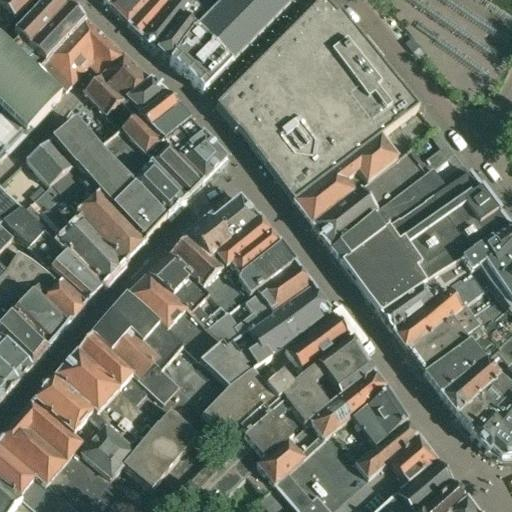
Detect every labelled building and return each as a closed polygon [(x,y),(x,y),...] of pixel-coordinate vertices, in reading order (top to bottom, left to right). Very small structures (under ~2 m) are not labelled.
[(0,164),(60,102),(16,60),(26,49),(65,6),(59,0),(47,0),(13,36),(18,41),(7,52),(0,45),(0,164)] [(0,23),(7,16),(15,23),(38,0),(5,0),(0,6),(0,23)] [(97,0),(110,12),(120,0),(97,0)] [(120,0),(110,12),(127,29),(153,0),(120,0)] [(153,0),(127,29),(141,42),(178,0),(153,0)] [(178,0),(141,42),(146,46),(156,55),(193,11),(194,9),(199,3),(201,0),(178,0)] [(156,55),(169,68),(195,37),(222,6),(215,0),(201,0),(199,3),(194,9),(193,11),(156,55)] [(234,0),(229,6),(226,3),(222,6),(195,37),(169,68),(203,98),(266,33),(298,0),(234,0)] [(26,49),(45,68),(47,67),(87,26),(65,6),(26,49)] [(417,114),(359,43),(339,18),(335,20),(321,6),(215,111),(236,137),(240,133),(277,181),(273,184),(293,210),(336,177),(379,143),(417,114)] [(87,70),(89,69),(94,74),(101,80),(122,61),(120,60),(122,58),(120,56),(117,54),(113,51),(87,26),(47,67),(45,68),(71,91),(87,70)] [(101,80),(83,96),(106,119),(124,104),(148,84),(122,58),(120,60),(122,61),(101,80)] [(137,121),(139,123),(165,100),(148,84),(124,104),(140,118),(137,121)] [(177,113),(165,100),(139,123),(153,136),(177,113)] [(188,125),(177,113),(153,136),(162,145),(164,147),(188,125)] [(143,161),(145,160),(162,145),(153,136),(139,123),(137,121),(120,135),(143,161)] [(193,131),(188,125),(164,147),(168,151),(177,160),(202,137),(195,129),(193,131)] [(74,126),(51,145),(74,171),(97,198),(145,246),(165,225),(130,187),(98,154),(74,126)] [(439,153),(419,168),(410,155),(396,166),(393,169),(311,233),(311,234),(310,234),(310,235),(311,235),(327,256),(328,256),(329,256),(385,214),(388,214),(394,208),(420,185),(431,177),(431,176),(453,158),(435,134),(428,139),(439,153)] [(217,173),(218,174),(227,165),(214,151),(212,153),(204,144),(207,142),(202,137),(177,160),(203,187),(217,173)] [(396,166),(379,143),(336,177),(293,210),(311,233),(393,169),(396,166)] [(25,166),(48,192),(74,171),(51,145),(25,166)] [(177,160),(168,151),(151,167),(187,202),(200,189),(201,189),(203,187),(177,160)] [(469,179),(455,160),(453,158),(431,176),(431,177),(420,185),(394,208),(388,214),(385,214),(329,256),(340,270),(400,229),(419,212),(444,196),(469,179)] [(151,167),(130,187),(165,225),(187,203),(187,202),(151,167)] [(509,233),(469,179),(444,196),(419,212),(400,229),(340,270),(377,320),(436,281),(467,264),(468,261),(484,249),(509,233)] [(0,226),(2,225),(23,214),(0,192),(0,226)] [(122,270),(145,246),(97,198),(74,219),(122,270)] [(239,204),(232,210),(212,226),(212,225),(211,226),(231,248),(257,224),(239,204)] [(122,271),(122,270),(74,219),(67,212),(58,219),(73,236),(59,248),(67,257),(65,259),(102,292),(122,271)] [(29,254),(50,274),(87,307),(102,292),(65,259),(56,251),(55,251),(42,238),(44,235),(23,214),(2,225),(29,251),(29,254)] [(230,272),(231,273),(268,239),(258,225),(257,224),(231,248),(216,261),(219,265),(217,267),(224,276),(230,272)] [(231,248),(211,226),(190,243),(210,265),(214,270),(217,267),(219,265),(216,261),(231,248)] [(0,254),(12,242),(0,231),(0,254)] [(511,235),(509,233),(484,249),(490,258),(473,270),(476,276),(487,293),(489,295),(497,305),(509,322),(511,319),(511,235)] [(238,283),(237,285),(279,253),(269,240),(268,239),(231,273),(238,283)] [(187,245),(168,261),(197,293),(200,295),(221,276),(214,270),(210,266),(210,265),(190,243),(189,243),(187,245)] [(473,270),(490,258),(484,249),(468,261),(467,264),(436,281),(377,320),(391,340),(446,295),(476,276),(473,270)] [(243,303),(248,301),(291,269),(279,253),(237,285),(236,288),(245,301),(243,303)] [(48,355),(67,332),(34,301),(48,289),(54,282),(21,254),(4,273),(2,276),(0,278),(0,310),(10,321),(11,322),(13,320),(48,355)] [(183,319),(201,335),(225,316),(219,310),(207,319),(199,310),(208,302),(200,295),(197,293),(168,261),(146,282),(183,319)] [(243,303),(225,316),(201,335),(207,340),(220,352),(223,354),(237,346),(246,340),(271,322),(310,293),(291,269),(248,301),(243,303)] [(391,340),(406,359),(489,295),(487,293),(476,276),(446,295),(391,340)] [(125,303),(122,306),(155,335),(192,367),(189,371),(193,375),(194,374),(199,369),(200,367),(220,352),(207,340),(201,335),(183,319),(146,282),(125,303)] [(59,287),(54,293),(48,289),(34,301),(67,332),(85,310),(59,287)] [(268,364),(327,319),(328,318),(310,293),(271,322),(246,340),(237,346),(223,354),(220,352),(200,367),(199,369),(210,387),(213,384),(226,396),(248,382),(252,379),(250,377),(268,364)] [(497,305),(489,295),(406,359),(422,381),(482,340),(472,325),(497,305)] [(422,381),(438,402),(481,368),(490,362),(511,344),(511,325),(509,322),(497,305),(472,325),(482,340),(422,381)] [(122,306),(89,344),(131,383),(135,388),(146,398),(162,412),(169,419),(183,433),(217,396),(194,374),(193,375),(189,371),(192,367),(155,335),(122,306)] [(0,408),(30,375),(48,355),(13,320),(11,322),(10,321),(0,332),(0,408)] [(332,322),(284,358),(291,367),(302,382),(348,345),(332,322)] [(89,344),(76,360),(118,398),(119,397),(134,411),(146,398),(135,388),(131,383),(89,344)] [(438,402),(448,414),(455,423),(498,382),(511,369),(511,344),(490,362),(481,368),(438,402)] [(275,409),(263,394),(264,393),(252,379),(248,382),(226,396),(199,424),(226,450),(224,453),(214,462),(182,497),(199,511),(214,511),(227,500),(246,481),(253,473),(261,467),(301,433),(304,434),(372,382),(370,378),(350,348),(348,345),(302,382),(291,391),(292,392),(275,409)] [(76,360),(54,385),(133,460),(163,481),(182,497),(214,462),(198,446),(201,443),(197,440),(194,443),(183,433),(169,419),(157,432),(134,412),(134,411),(119,397),(118,398),(76,360)] [(291,391),(302,382),(291,367),(279,377),(281,379),(264,393),(263,394),(275,409),(292,392),(291,391)] [(455,423),(470,440),(490,420),(502,409),(509,402),(511,399),(511,369),(498,382),(455,423)] [(385,400),(372,382),(304,434),(301,433),(261,467),(253,473),(246,481),(263,501),(272,494),(321,449),(385,400)] [(54,385),(35,406),(81,451),(80,452),(84,455),(78,462),(109,487),(107,489),(109,490),(123,474),(150,497),(163,481),(133,460),(54,385)] [(511,399),(509,402),(502,409),(490,420),(470,440),(487,459),(487,458),(491,461),(495,464),(499,465),(502,466),(511,466),(511,465),(511,399)] [(404,429),(385,400),(321,449),(272,494),(263,501),(262,502),(258,505),(263,511),(339,511),(415,443),(404,429)] [(35,406),(0,446),(0,454),(34,485),(45,495),(80,452),(81,451),(35,406)] [(385,511),(434,469),(415,443),(339,511),(385,511)] [(66,511),(64,510),(45,495),(34,485),(0,454),(0,488),(20,506),(19,508),(23,511),(66,511)] [(427,511),(451,492),(434,469),(385,511),(427,511)] [(23,511),(19,508),(20,506),(0,488),(0,511),(23,511)] [(457,511),(462,507),(451,492),(427,511),(457,511)]
